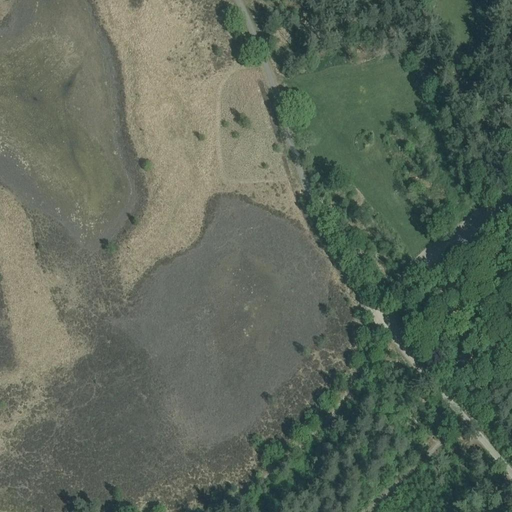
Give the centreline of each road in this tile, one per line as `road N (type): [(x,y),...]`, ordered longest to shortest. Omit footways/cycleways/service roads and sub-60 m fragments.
road 1 (track): [(380,316),(361,372),(334,415),(264,481),(204,511)]
road 2 (unclassified): [(511,473),(380,316)]
road 3 (track): [(511,191),(372,306)]
road 4 (track): [(369,511),(464,417)]
